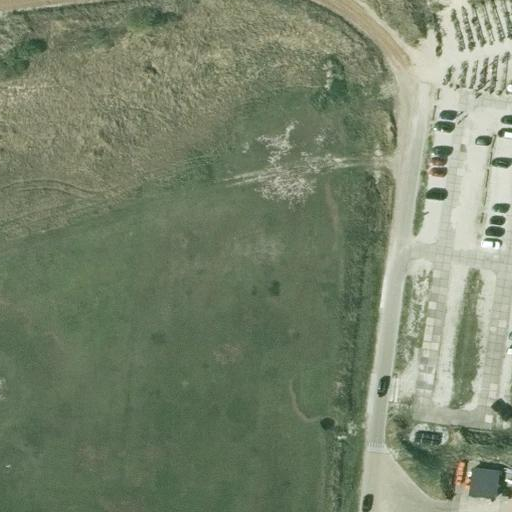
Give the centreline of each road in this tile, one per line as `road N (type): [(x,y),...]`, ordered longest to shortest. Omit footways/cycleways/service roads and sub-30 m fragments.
road 1 (unclassified): [(365,511),(420,83)]
road 2 (track): [(0,253),(274,171),(384,162)]
road 3 (track): [(420,83),(385,40),(328,0)]
